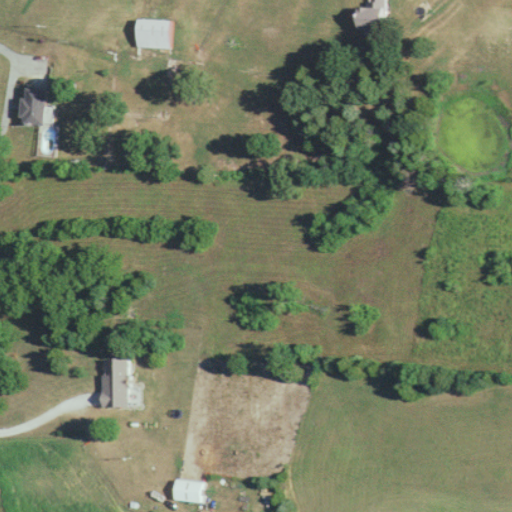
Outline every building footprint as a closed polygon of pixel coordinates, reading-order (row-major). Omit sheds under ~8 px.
[(365,5),(365,28),(391,28),(390,0),(373,0),(374,5),(365,5)] [(175,20),(142,19),(142,46),(174,47),(175,20)] [(47,124),(49,88),(27,87),(25,123),(47,124)] [(134,358),(108,357),(108,406),(134,407),(134,358)] [(209,501),(209,480),(183,479),(182,500),(209,501)]
